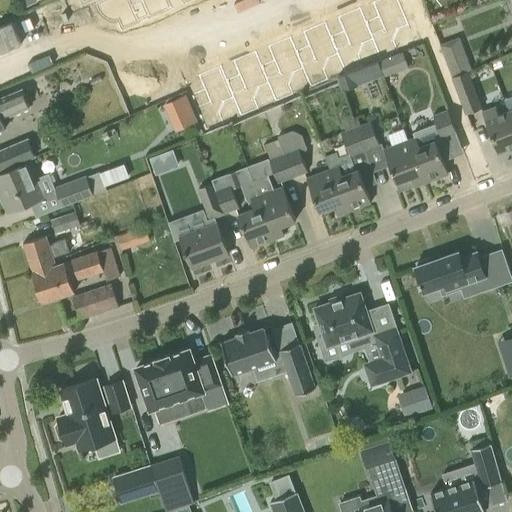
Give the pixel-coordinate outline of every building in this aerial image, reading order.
[(104,0),(99,2),(101,8),(103,11),(106,14),(110,16),(114,17),(118,17),(121,16),(124,24),(141,17),(140,16),(151,11),(151,13),(152,13),(146,0),(104,0)] [(146,0),(152,13),(174,3),(173,0),(146,0)] [(348,24),(336,29),(343,47),(351,66),(369,59),(365,49),(370,36),(378,33),(371,14),(365,0),(342,10),(348,24)] [(378,0),(383,9),(371,14),(378,33),(386,51),(404,44),(400,35),(405,22),(414,18),(406,0),(378,0)] [(313,39),(301,44),(309,62),(316,80),(334,73),(330,64),(335,51),(343,47),(336,29),(330,15),(307,25),(313,39)] [(278,53),(266,58),(274,77),(281,95),(299,88),(295,78),(300,65),(309,62),(301,44),(295,30),(272,39),(278,53)] [(471,68),(458,36),(440,43),(453,75),(471,68)] [(243,68),(231,73),(239,91),(247,110),(264,102),(260,93),(266,80),(274,77),(266,58),(260,44),(237,54),(243,68)] [(390,57),(378,62),(383,76),(395,71),(390,57)] [(207,83),(195,88),(203,106),(211,125),(228,117),(225,108),(230,95),(239,91),(231,73),(225,59),(202,69),(207,83)] [(498,59),(489,63),(492,70),(501,66),(498,59)] [(481,108),(467,71),(452,76),(466,113),(481,108)] [(347,74),(337,78),(342,92),(357,85),(347,74)] [(0,98),(0,130),(6,128),(2,118),(28,106),(21,90),(0,98)] [(310,90),(302,93),(305,102),(313,99),(310,90)] [(186,94),(162,99),(169,129),(192,123),(186,94)] [(511,147),(511,127),(506,112),(499,115),(495,105),(481,111),(497,153),(511,147)] [(452,157),(446,142),(444,143),(442,138),(455,133),(446,109),(431,115),(435,124),(412,133),(413,137),(407,140),(423,183),(448,173),(443,161),(452,157)] [(371,202),(358,170),(370,165),(364,150),(363,150),(355,127),(356,127),(351,114),(340,118),(344,131),(340,133),(348,153),(337,157),(336,152),(325,156),(329,169),(346,212),(371,202)] [(370,121),(356,127),(355,127),(363,150),(364,150),(379,144),(372,125),(370,121)] [(423,183),(407,140),(402,128),(387,134),(391,146),(383,149),(399,191),(414,185),(414,186),(423,183)] [(284,154),(283,154),(291,176),(306,171),(302,159),(306,148),(301,135),(292,130),(277,136),(284,154)] [(27,140),(0,151),(0,172),(35,156),(27,140)] [(171,148),(149,156),(155,172),(177,164),(171,148)] [(291,176),(283,154),(268,160),(273,172),(276,182),(291,176)] [(295,220),(282,186),(273,190),(268,175),(273,172),(268,160),(267,158),(247,166),(275,238),(284,235),(281,226),(295,220)] [(37,177),(30,161),(0,173),(0,193),(8,213),(43,198),(35,178),(37,177)] [(106,191),(104,186),(128,177),(124,164),(99,174),(99,173),(55,189),(62,207),(106,191)] [(275,238),(247,166),(235,170),(250,208),(237,213),(250,247),(275,238)] [(346,212),(329,169),(306,178),(319,211),(333,206),(337,215),(346,212)] [(238,207),(231,189),(226,174),(211,179),(212,183),(224,212),(238,207)] [(224,212),(212,183),(198,188),(210,218),(224,212)] [(80,225),(75,211),(50,219),(55,233),(80,225)] [(179,237),(190,268),(229,253),(217,223),(179,237)] [(148,240),(144,226),(117,235),(122,249),(148,240)] [(23,243),(32,272),(55,266),(52,258),(68,253),(64,238),(51,242),(52,244),(48,245),(45,235),(23,243)] [(55,266),(32,272),(42,302),(74,292),(71,281),(103,270),(106,280),(119,276),(110,247),(55,266)] [(432,261),(419,266),(421,270),(418,271),(423,284),(420,285),(422,291),(425,289),(427,294),(440,290),(443,299),(462,292),(460,288),(485,279),(477,256),(461,262),(459,256),(434,265),(432,261)] [(118,306),(111,284),(72,297),(79,319),(118,306)] [(410,371),(395,327),(379,333),(371,310),(366,312),(359,292),(314,308),(319,323),(314,325),(321,347),(350,338),(352,344),(363,341),(370,361),(368,361),(376,383),(410,371)] [(315,388),(299,343),(273,352),(264,327),(249,332),(247,328),(235,333),(236,337),(220,342),(231,375),(274,360),(276,365),(284,363),(295,395),(315,388)] [(227,402),(211,354),(193,360),(189,351),(189,349),(187,349),(170,355),(169,354),(154,359),(155,360),(138,366),(136,367),(136,369),(137,369),(149,406),(150,408),(152,407),(202,390),(208,409),(227,402)] [(114,438),(95,378),(60,390),(68,414),(57,417),(58,421),(55,426),(59,438),(64,440),(66,444),(76,440),(79,449),(114,438)] [(130,406),(122,380),(104,386),(112,412),(130,406)] [(430,406),(423,387),(401,395),(407,414),(430,406)] [(396,511),(390,492),(405,487),(390,441),(361,451),(367,468),(378,501),(361,507),(362,511),(358,511),(396,511)] [(483,511),(485,511),(477,489),(502,481),(491,443),(471,449),(479,477),(474,479),(473,479),(431,493),(430,493),(436,511),(482,511),(483,511)] [(179,456),(151,465),(158,490),(165,511),(167,511),(188,504),(194,502),(179,456)] [(158,490),(151,465),(113,477),(121,502),(158,490)] [(278,498),(270,501),(274,511),(303,511),(289,474),(271,480),(278,498)]
